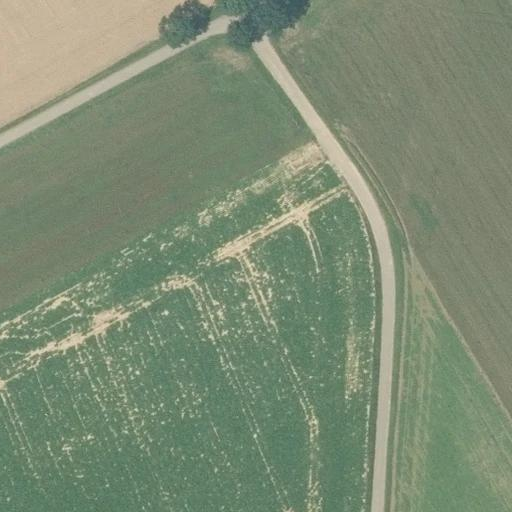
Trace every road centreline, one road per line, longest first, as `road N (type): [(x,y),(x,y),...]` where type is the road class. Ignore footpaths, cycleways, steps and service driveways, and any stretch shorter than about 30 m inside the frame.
road 1 (unclassified): [(376,511),(384,249),(352,177),(243,11)]
road 2 (unclassified): [(0,141),(243,11)]
